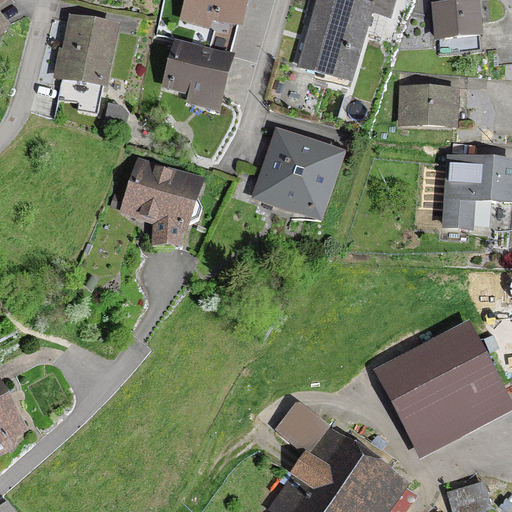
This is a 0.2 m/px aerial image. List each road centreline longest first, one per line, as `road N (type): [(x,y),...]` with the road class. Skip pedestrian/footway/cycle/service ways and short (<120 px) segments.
road 1 (residential): [(137,353),(78,421),(0,488)]
road 2 (residential): [(283,0),(236,166)]
road 3 (residential): [(49,0),(0,143)]
